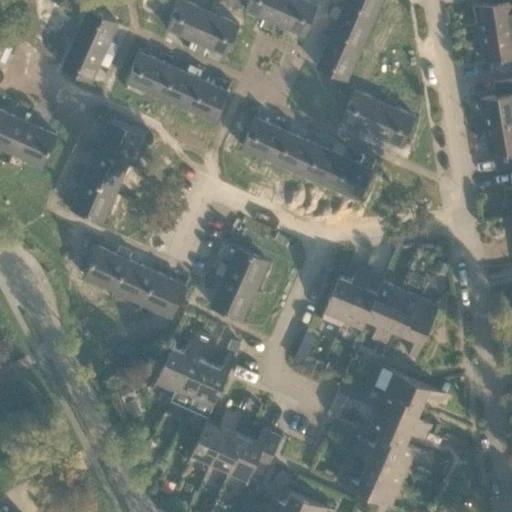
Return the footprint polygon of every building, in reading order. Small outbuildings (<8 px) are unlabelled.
[(188,45),(193,47),(210,9),(190,0),(178,0),(167,26),(192,37),(188,45)] [(264,15),(275,20),(283,0),(248,0),(246,7),(264,15)] [(318,2),(312,0),(283,0),(275,20),(304,33),(318,2)] [(344,0),(342,5),(373,19),(380,0),(344,0)] [(480,30),(511,24),(511,0),(489,0),(490,0),(475,3),(480,30)] [(334,2),(329,14),(337,17),(342,5),(334,2)] [(360,48),(373,19),(342,5),(337,17),(329,35),(360,48)] [(88,6),(75,35),(114,53),(118,42),(110,38),(118,20),(88,6)] [(210,9),(193,47),(204,52),(208,44),(226,52),(239,22),(210,9)] [(264,15),(261,23),(271,28),(275,20),(264,15)] [(511,24),(480,30),(484,57),(511,52),(511,53),(511,24)] [(321,31),(316,42),(324,46),(329,35),(321,31)] [(113,54),(114,53),(75,35),(62,65),(92,78),(105,50),(113,54)] [(360,48),(329,35),(324,46),(317,64),(347,77),(360,48)] [(127,79),(156,92),(170,62),(140,49),(127,79)] [(187,70),(170,62),(156,92),(185,105),(198,75),(202,67),(190,62),(187,70)] [(198,75),(185,105),(214,118),(228,88),(198,75)] [(485,123),(511,118),(511,76),(494,79),(496,93),(480,95),(485,123)] [(342,118),(371,131),(372,131),(385,100),(355,88),(342,118)] [(414,113),(385,100),(372,131),(371,131),(367,139),(380,144),(383,136),(401,144),(414,113)] [(0,144),(13,150),(27,119),(0,106),(0,144)] [(271,158),(284,127),(255,115),(242,145),(271,158)] [(109,118),(97,147),(128,161),(141,132),(109,118)] [(511,118),(485,123),(489,150),(511,145),(511,118)] [(27,119),(13,150),(42,163),(56,132),(27,119)] [(309,138),(284,127),(271,158),(300,171),(314,140),(318,131),(306,125),(304,131),(310,134),(309,138)] [(331,148),(314,140),(300,171),(329,183),(343,153),(347,144),(335,138),(331,148)] [(116,190),(128,161),(97,147),(84,176),(116,190)] [(343,153),(329,183),(359,196),(372,166),(376,156),(364,150),(360,161),(343,153)] [(103,219),(116,190),(84,176),(71,205),(103,219)] [(120,242),(115,250),(128,256),(132,247),(120,242)] [(85,275),(114,288),(128,256),(115,250),(99,243),(85,275)] [(223,273),(255,288),(268,259),(236,244),(228,263),(223,273)] [(114,288),(142,301),(157,269),(128,256),(114,288)] [(220,259),(215,270),(223,273),(228,263),(220,259)] [(343,318),(365,266),(358,263),(351,278),(339,273),(324,309),(343,318)] [(372,269),(365,266),(343,318),(362,325),(367,315),(378,289),(377,289),(365,284),(372,269)] [(157,269),(142,301),(171,314),(186,282),(157,269)] [(242,316),(255,288),(223,273),(210,302),(242,316)] [(372,335),(379,338),(400,286),(381,278),(377,289),(378,289),(367,315),(378,320),(372,335)] [(392,326),(404,331),(419,294),(400,286),(379,338),(386,341),(392,326)] [(419,294),(404,331),(416,336),(409,351),(417,354),(439,302),(419,294)] [(206,341),(210,332),(202,328),(198,337),(204,340),(206,341)] [(303,363),(316,335),(305,330),(293,358),(303,363)] [(175,388),(197,337),(190,334),(184,349),(172,343),(156,379),(175,388)] [(198,337),(197,337),(175,388),(170,397),(189,405),(209,360),(198,355),(204,340),(198,337)] [(232,337),(228,345),(237,348),(240,341),(240,340),(232,337)] [(221,365),(209,360),(189,405),(208,414),(212,404),(212,405),(235,354),(228,350),(221,365)] [(394,368),(386,387),(422,403),(427,391),(442,398),(445,390),(394,368)] [(119,388),(124,399),(133,395),(128,384),(119,388)] [(417,415),(422,403),(386,387),(378,406),(429,428),(432,421),(417,415)] [(378,406),(369,425),(380,430),(380,429),(406,440),(411,429),(439,441),(442,434),(429,428),(378,406)] [(191,453),(210,461),(233,411),(226,407),(219,422),(207,417),(191,453)] [(240,414),(233,411),(210,461),(229,470),(245,434),(233,429),(240,414)] [(248,478),(258,456),(269,460),(281,432),(263,424),(256,439),(245,434),(229,470),(248,478)] [(406,440),(380,429),(380,430),(375,441),(360,434),(357,441),(407,463),(416,444),(406,440)] [(369,455),(364,467),(399,482),(407,463),(357,441),(354,449),(369,455)] [(391,502),(399,482),(364,467),(358,478),(343,472),(340,479),(391,502)] [(165,475),(161,486),(171,491),(175,480),(175,479),(165,475)] [(245,511),(246,511),(256,490),(243,485),(233,507),(245,511)] [(271,493),(268,500),(293,511),(323,511),(327,504),(291,488),(286,500),(271,493)] [(254,503),(263,507),(267,500),(257,496),(254,503)] [(293,511),(268,500),(264,507),(274,511),(293,511)]
